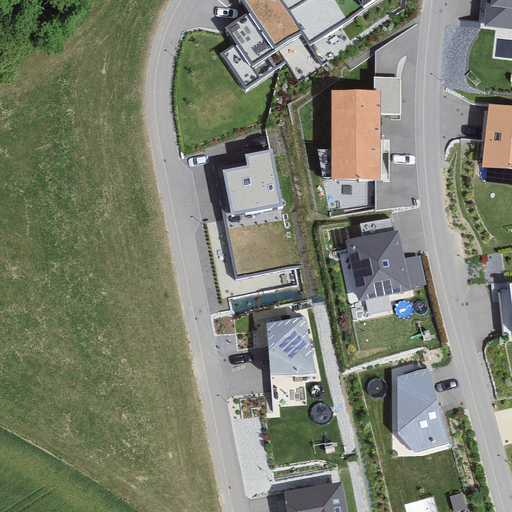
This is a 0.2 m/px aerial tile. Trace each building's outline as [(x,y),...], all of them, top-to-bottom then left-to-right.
[(248,0),(255,9),(231,24),(242,40),(224,52),(245,84),(373,0),(248,0)] [(511,0),(487,0),(484,26),(511,29),(511,0)] [(376,87),(327,87),(326,175),(382,176),(383,116),(403,116),(403,77),(376,77),(376,87)] [(511,103),(486,100),(478,165),(511,168),(511,103)] [(249,161),(219,166),(227,213),(283,203),(272,145),(247,149),(249,161)] [(400,226),(345,238),(358,300),(427,286),(420,255),(407,258),(400,226)] [(306,313),(265,318),(272,372),(313,367),(306,313)] [(449,442),(429,368),(417,368),(398,375),(398,430),(416,450),(449,442)] [(338,511),(334,490),(296,497),(298,511),(338,511)]
